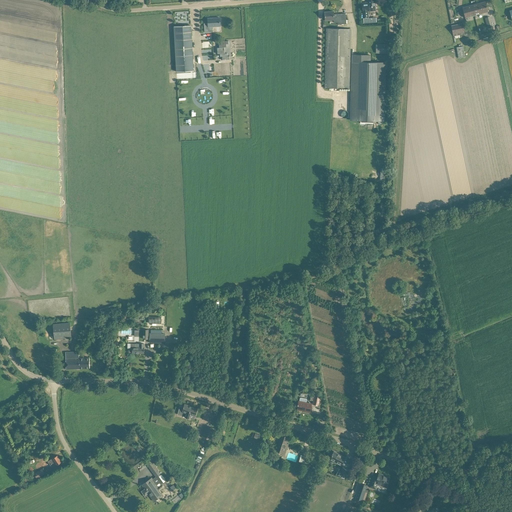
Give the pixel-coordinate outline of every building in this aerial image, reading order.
[(368,11),(376,11),(374,0),(367,0),(368,2),(362,3),(363,18),(369,18),(368,11)] [(472,5),(474,15),(488,12),(486,1),(472,5)] [(465,18),(474,15),(472,5),(462,8),(465,18)] [(324,12),(325,17),(325,20),(334,20),(334,23),(338,23),(338,24),(346,24),(345,14),(337,14),(337,15),(334,15),(334,11),(324,12)] [(489,17),(492,25),(498,24),(496,15),(489,17)] [(220,26),(220,23),(220,18),(208,18),(208,25),(204,25),(204,32),(213,32),(212,27),(220,26)] [(464,34),(462,23),(451,25),(453,36),(464,34)] [(176,72),(194,71),(191,26),(174,26),(176,72)] [(351,29),(326,28),(325,88),(349,88),(351,29)] [(376,44),(376,53),(388,54),(388,44),(376,44)] [(456,47),(458,58),(465,57),(463,46),(456,47)] [(370,55),(352,55),(351,118),(361,118),(361,123),(373,123),(373,118),(384,119),(385,63),(370,62),(370,55)] [(115,305),(100,310),(103,317),(117,313),(115,305)] [(53,333),(54,340),(71,338),(70,323),(53,324),(53,333)] [(150,333),(150,342),(165,343),(165,334),(150,333)] [(137,344),(136,344),(130,343),(130,348),(129,348),(129,353),(132,353),(144,354),(144,349),(144,347),(144,344),(140,344),(140,345),(137,345),(137,344)] [(79,352),(70,352),(65,352),(66,369),(90,368),(89,358),(79,358),(79,352)] [(298,405),(297,409),(297,410),(298,408),(305,410),(304,411),(310,412),(311,407),(312,403),(306,402),(307,399),(301,397),(300,398),(299,401),(298,405)] [(179,411),(178,414),(185,416),(185,417),(190,418),(192,415),(195,416),(197,408),(185,404),(184,406),(183,407),(180,406),(178,411),(179,411)] [(206,426),(202,437),(211,440),(214,428),(206,426)] [(282,435),(280,440),(276,451),(284,454),(287,446),(285,446),(288,437),(282,435)] [(329,454),(327,458),(330,459),(336,462),(341,465),(342,462),(345,457),(339,454),(339,455),(333,452),(332,455),(329,454)] [(50,465),(55,462),(57,465),(61,462),(57,455),(52,458),(48,461),(50,465)] [(301,455),(299,462),(305,464),(307,457),(301,455)] [(148,493),(154,501),(162,495),(155,485),(156,484),(157,485),(160,483),(161,484),(166,480),(151,460),(146,463),(156,477),(152,479),(151,478),(142,484),(145,489),(142,491),(145,496),(148,493)] [(338,471),(337,474),(344,478),(348,470),(342,467),(340,472),(338,471)] [(37,479),(45,474),(43,471),(35,475),(37,479)] [(373,476),(371,481),(369,487),(375,489),(377,483),(387,486),(390,478),(379,474),(377,478),(373,476)] [(358,482),(355,492),(358,493),(356,498),(362,501),(366,491),(368,485),(358,482)]
